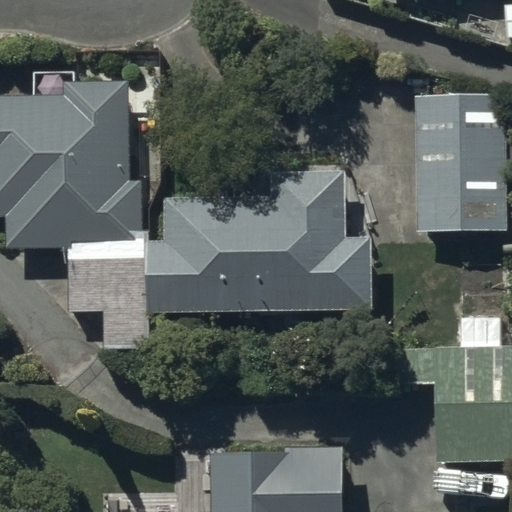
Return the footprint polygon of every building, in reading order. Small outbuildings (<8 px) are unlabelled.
[(152,318),(153,247),(153,236),(143,236),(144,187),(131,187),(131,88),(67,88),(67,102),(0,102),(0,221),(9,222),(8,253),(71,253),(71,316),(106,316),(106,354),(152,354),(152,318)] [(508,101),(417,102),(419,237),(510,236),(508,101)] [(153,247),(152,318),(226,318),(226,352),(319,353),(320,314),(374,314),(373,245),(349,245),(349,188),(352,188),(352,155),(334,154),(334,180),(285,179),(285,168),(220,168),(221,206),(169,206),(169,247),(153,247)] [(511,465),(511,352),(504,353),(503,320),(461,321),(461,353),(403,354),(403,391),(438,390),(440,467),(511,465)] [(344,511),(345,452),(286,451),(287,459),(216,459),(216,511),(344,511)]
